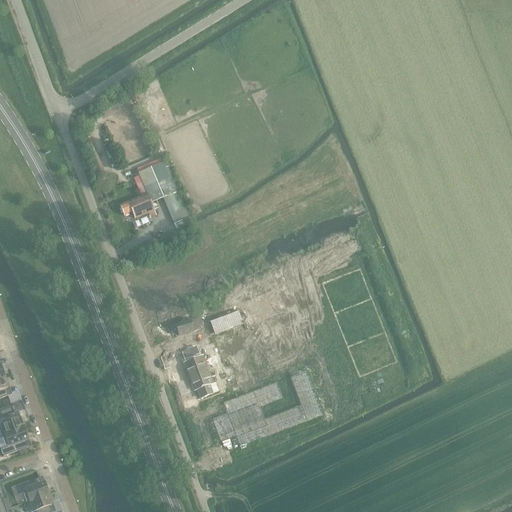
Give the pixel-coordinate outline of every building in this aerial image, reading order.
[(98,183),(107,180),(106,179),(89,132),(85,133),(87,138),(83,140),(98,183)] [(156,216),(154,211),(158,209),(155,202),(175,194),(169,179),(174,176),(168,161),(134,175),(140,190),(144,188),(147,195),(120,206),(124,216),(133,213),(135,219),(143,216),(144,218),(149,216),(150,219),(156,216)] [(189,217),(179,194),(164,200),(173,224),(189,217)] [(242,305),(250,326),(288,310),(279,290),(242,305)] [(243,325),(238,312),(210,323),(215,336),(243,325)] [(198,318),(190,320),(174,325),(178,337),(193,332),(200,330),(198,318)] [(201,399),(217,393),(219,392),(215,383),(213,384),(203,357),(201,358),(197,349),(182,355),(195,391),(197,390),(201,399)] [(238,376),(241,384),(249,380),(246,373),(238,376)] [(5,378),(0,379),(0,399),(8,396),(6,389),(8,389),(6,383),(7,383),(5,378)] [(234,425),(265,413),(256,391),(226,403),(234,425)] [(9,406),(1,409),(3,415),(12,412),(9,406)] [(0,430),(2,438),(24,429),(22,424),(21,425),(19,419),(17,420),(15,413),(0,418),(0,430)] [(24,429),(2,438),(6,447),(1,450),(3,457),(28,448),(25,441),(27,440),(25,435),(26,435),(24,429)] [(27,503),(49,495),(47,490),(46,490),(44,485),(42,485),(39,479),(15,488),(18,495),(23,493),(27,503)] [(49,495),(27,503),(30,511),(35,511),(36,511),(51,511),(50,507),(52,506),(50,501),(51,500),(49,495)]
